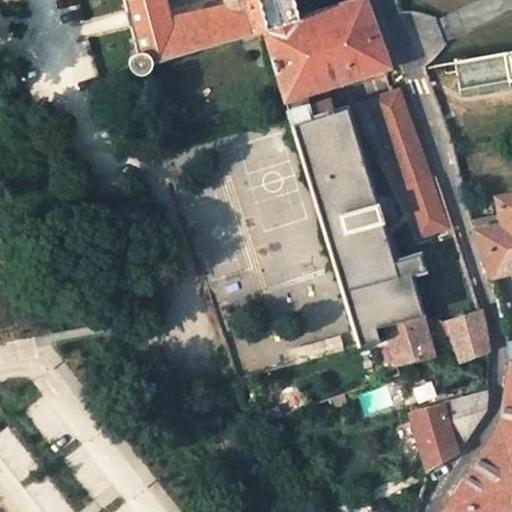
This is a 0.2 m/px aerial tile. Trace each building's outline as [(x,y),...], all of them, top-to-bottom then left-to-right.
[(122,0),(126,12),(123,13),(126,25),(129,25),(135,52),(133,54),(130,56),(128,61),(128,65),(130,70),(133,73),(136,75),(144,74),(146,73),(150,69),(151,64),(280,23),(298,18),(292,0),(122,0)] [(388,63),(365,0),(353,0),(298,18),(280,23),(377,340),(387,337),(383,322),(419,313),(407,273),(424,269),(419,254),(391,263),(343,111),(334,114),(329,99),(310,106),(306,93),(324,87),(389,66),(388,64),(388,63)] [(260,30),(358,345),(377,340),(280,23),(260,30)] [(454,68),(458,89),(511,79),(511,50),(442,63),(443,70),(454,68)] [(329,99),(324,87),(306,93),(310,106),(329,99)] [(422,158),(397,90),(370,100),(419,238),(446,228),(429,178),(422,158)] [(511,271),(511,195),(497,198),(500,222),(501,230),(475,235),(488,277),(511,271)] [(500,222),(473,228),(475,235),(501,230),(500,222)] [(446,321),(459,362),(488,350),(480,311),(446,321)] [(387,337),(394,363),(430,355),(431,354),(429,348),(419,313),(383,322),(387,337)] [(340,343),(338,337),(292,350),(294,356),(340,343)] [(511,511),(511,342),(506,343),(507,345),(510,362),(500,425),(443,511),(511,511)] [(342,350),(340,343),(294,356),(296,363),(342,350)] [(409,411),(427,467),(457,451),(482,412),(484,391),(409,411)] [(263,461),(261,452),(256,454),(254,457),(255,461),(257,462),(263,461)] [(419,492),(415,491),(411,506),(415,507),(419,492)]
